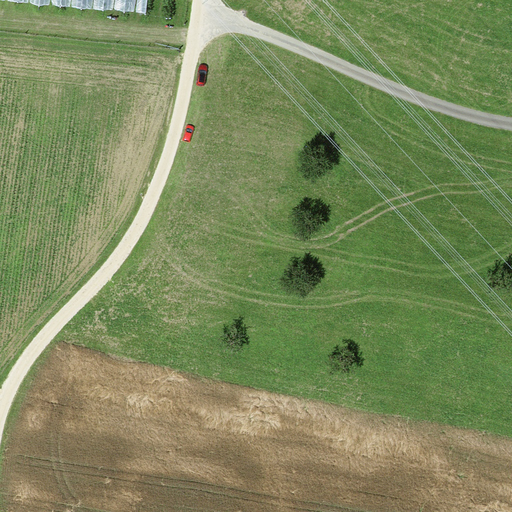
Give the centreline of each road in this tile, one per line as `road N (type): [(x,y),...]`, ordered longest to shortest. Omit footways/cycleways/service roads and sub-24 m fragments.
road 1 (track): [(0,426),(34,348),(138,227),(178,125),(204,0)]
road 2 (track): [(203,20),(257,32),(446,109),(511,125)]
